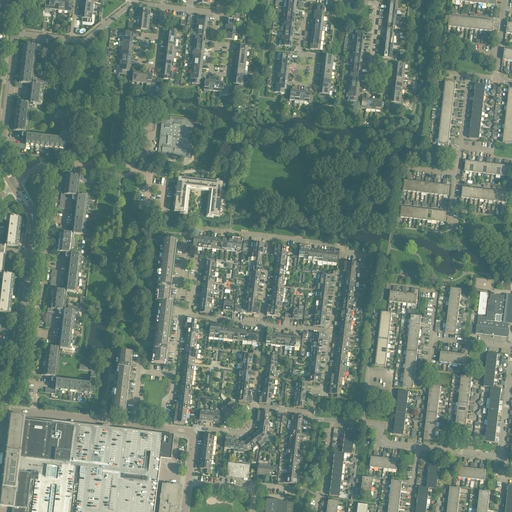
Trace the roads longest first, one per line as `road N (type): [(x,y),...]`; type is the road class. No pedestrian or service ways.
road 1 (residential): [(331,333),(336,244),(270,237)]
road 2 (residential): [(71,168),(77,115),(55,113),(61,37)]
